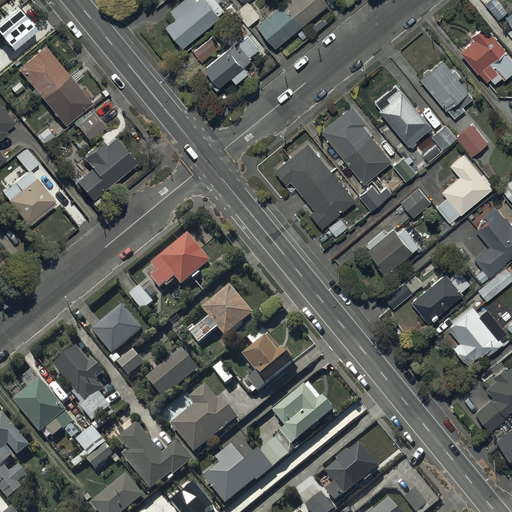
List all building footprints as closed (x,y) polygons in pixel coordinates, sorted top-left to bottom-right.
[(178,0),(169,7),(175,15),(165,24),(176,38),(188,29),(195,38),(221,17),(207,0),(178,0)] [(248,24),(259,15),(246,0),(235,9),(248,24)] [(302,23),(282,0),(256,22),(275,45),(302,23)] [(282,0),(302,23),(328,1),(326,0),(282,0)] [(507,9),(499,0),(487,0),(485,2),(498,17),(507,9)] [(20,28),(10,16),(7,18),(6,16),(0,21),(0,65),(20,49),(22,51),(36,39),(24,25),(20,28)] [(505,46),(482,19),(470,30),(473,34),(458,47),(477,69),(478,68),(487,79),(490,76),(494,80),(501,74),(503,77),(511,69),(511,56),(504,47),(505,46)] [(227,44),(203,64),(213,76),(209,79),(216,88),(222,82),(221,81),(230,73),(235,80),(248,69),(242,63),(250,56),(248,54),(258,46),(247,32),(242,37),(240,35),(228,45),(227,44)] [(194,51),(201,60),(220,44),(213,35),(194,51)] [(91,100),(44,43),(17,65),(64,122),(91,100)] [(452,68),(441,55),(418,73),(445,107),(447,105),(454,115),(464,107),(461,104),(471,95),(466,89),(468,87),(458,76),(461,74),(454,66),(452,68)] [(381,92),(375,84),(359,96),(365,104),(381,92)] [(430,124),(398,85),(386,95),(388,97),(378,106),(408,142),(409,141),(412,144),(416,141),(414,138),(417,135),(420,138),(425,134),(422,130),(430,124)] [(14,120),(0,102),(0,160),(4,157),(0,151),(0,136),(7,130),(5,128),(14,120)] [(365,120),(352,103),(321,128),(363,181),(391,159),(370,133),(372,132),(364,122),(365,120)] [(107,125),(90,106),(73,121),(76,124),(77,123),(91,139),(107,125)] [(487,140),(471,121),(455,133),(471,153),(487,140)] [(456,136),(444,122),(430,134),(436,141),(427,149),(424,146),(419,151),(422,154),(423,153),(428,159),(456,136)] [(137,159),(115,132),(105,140),(102,137),(82,154),(90,163),(75,176),(92,196),(137,159)] [(355,197),(307,140),(274,167),(285,181),(290,178),(314,206),(309,210),(321,225),(326,221),(336,233),(347,224),(337,212),(355,197)] [(54,196),(30,167),(38,161),(26,146),(15,154),(27,168),(2,189),(26,218),(27,218),(30,221),(55,200),(52,197),(54,196)] [(491,186),(463,150),(449,161),(458,174),(441,188),(446,195),(435,204),(448,220),(491,186)] [(415,171),(402,154),(392,162),(405,179),(415,171)] [(511,174),(500,185),(511,198),(511,174)] [(370,181),(357,193),(371,208),(391,191),(386,184),(378,191),(370,181)] [(430,200),(418,185),(400,199),(413,214),(430,200)] [(511,220),(510,223),(494,204),(484,212),(487,217),(475,228),(489,244),(474,257),(483,267),(475,273),(482,281),(489,274),(490,275),(506,262),(505,260),(511,253),(511,220)] [(418,243),(403,224),(397,229),(392,224),(385,230),(382,227),(364,242),(378,258),(376,259),(385,270),(418,243)] [(209,261),(186,233),(150,263),(156,271),(150,277),(159,288),(165,284),(167,286),(174,280),(172,278),(174,276),(181,284),(191,276),(193,279),(200,273),(197,270),(209,261)] [(511,272),(505,265),(478,288),(486,297),(511,275),(511,272)] [(449,275),(444,269),(410,298),(421,310),(420,311),(428,320),(462,291),(460,288),(469,281),(458,268),(449,275)] [(412,290),(404,280),(384,295),(392,305),(412,290)] [(230,284),(201,307),(208,316),(194,327),(192,325),(187,329),(199,343),(218,327),(224,335),(252,312),(230,284)] [(152,302),(138,285),(128,294),(141,310),(152,302)] [(506,330),(486,305),(480,310),(472,301),(446,323),(459,339),(453,343),(467,361),(484,347),(487,350),(502,338),(499,335),(506,330)] [(142,328),(121,303),(89,329),(111,354),(108,357),(114,364),(116,362),(128,376),(144,363),(132,349),(121,358),(115,351),(142,328)] [(279,348),(261,326),(247,338),(253,345),(242,354),(255,371),(247,378),(257,390),(292,361),(290,358),(292,356),(286,349),(285,351),(281,346),(279,348)] [(89,360),(76,345),(53,364),(75,390),(68,395),(73,402),(77,398),(81,403),(79,405),(93,420),(103,412),(103,413),(111,406),(100,392),(105,388),(98,379),(105,372),(92,357),(89,360)] [(198,369),(181,347),(145,377),(162,398),(198,369)] [(511,362),(509,365),(505,360),(483,379),(486,384),(485,385),(493,394),(475,409),(491,428),(497,423),(510,413),(507,410),(511,405),(511,362)] [(66,410),(40,378),(14,400),(47,441),(63,428),(64,429),(74,421),(65,411),(66,410)] [(306,382),(272,410),(285,426),(279,431),(291,445),(310,429),(311,431),(319,425),(317,422),(333,409),(325,399),(324,400),(321,396),(319,398),(306,382)] [(205,384),(189,397),(194,403),(170,423),(193,452),(237,417),(220,396),(217,399),(205,384)] [(0,464),(16,452),(18,455),(28,447),(25,443),(27,441),(3,411),(0,413),(0,464)] [(161,453),(136,423),(117,438),(127,449),(121,454),(150,489),(171,472),(173,475),(192,459),(176,441),(161,453)] [(86,458),(106,441),(92,426),(76,440),(85,450),(71,462),(75,468),(86,458)] [(511,426),(496,439),(511,458),(511,426)] [(288,454),(275,437),(259,450),(257,449),(243,460),(230,444),(215,456),(220,462),(202,477),(225,503),(255,479),(256,480),(288,454)] [(106,441),(86,458),(95,469),(110,456),(116,463),(121,458),(106,441)] [(377,465),(358,443),(348,451),(345,449),(335,458),(337,460),(324,471),(333,482),(324,489),(336,502),(363,479),(364,481),(371,475),(369,473),(377,465)] [(5,466),(0,469),(0,488),(8,498),(32,479),(19,463),(9,471),(5,466)] [(200,481),(187,465),(164,483),(177,500),(200,481)] [(121,511),(143,495),(125,473),(90,501),(98,511),(121,511)] [(415,488),(404,497),(415,511),(416,511),(417,511),(423,511),(429,507),(425,502),(427,500),(423,496),(422,497),(415,488)] [(328,511),(334,507),(320,491),(304,505),(309,511),(328,511)] [(399,511),(387,497),(369,511),(399,511)]
